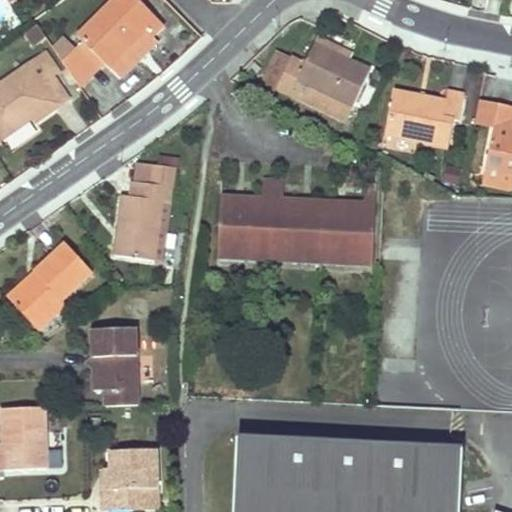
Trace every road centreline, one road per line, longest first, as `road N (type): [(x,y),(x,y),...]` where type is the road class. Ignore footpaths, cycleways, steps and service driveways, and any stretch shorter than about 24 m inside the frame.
road 1 (residential): [(230,41),(163,101),(0,217)]
road 2 (residential): [(511,40),(435,23),(383,0)]
